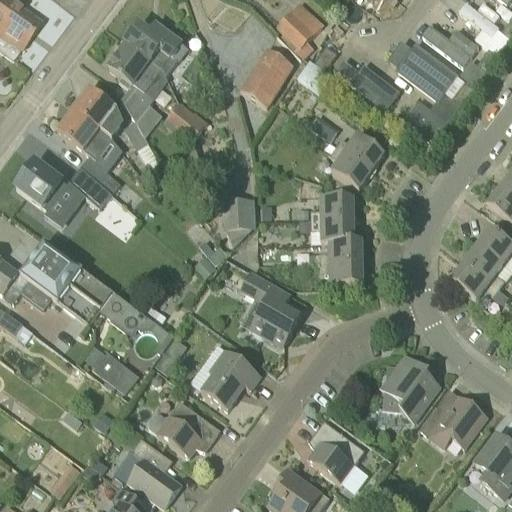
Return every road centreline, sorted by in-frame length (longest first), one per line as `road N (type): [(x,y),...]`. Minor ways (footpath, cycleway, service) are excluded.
road 1 (residential): [(210,511),(324,349),(358,322),(426,309)]
road 2 (residential): [(426,309),(427,229),(511,103)]
road 3 (tertiary): [(0,150),(113,0)]
road 4 (residential): [(511,397),(452,355),(426,309)]
